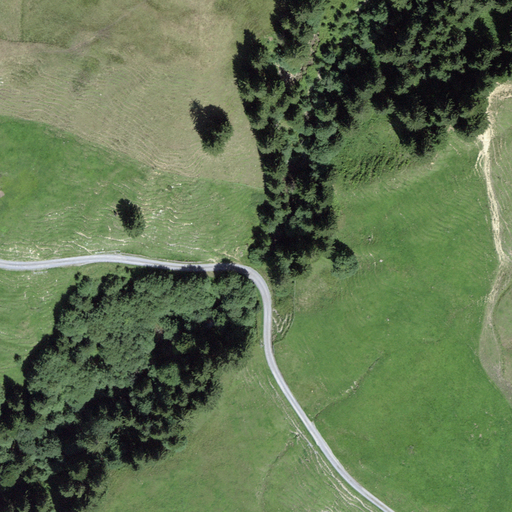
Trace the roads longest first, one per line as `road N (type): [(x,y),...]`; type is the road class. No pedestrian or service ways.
road 1 (track): [(0,264),(101,257),(248,270),(263,285),(270,357),(284,388),(333,461),(389,511)]
road 2 (track): [(511,399),(481,354),(504,266),(486,128),(493,93),(511,88)]
